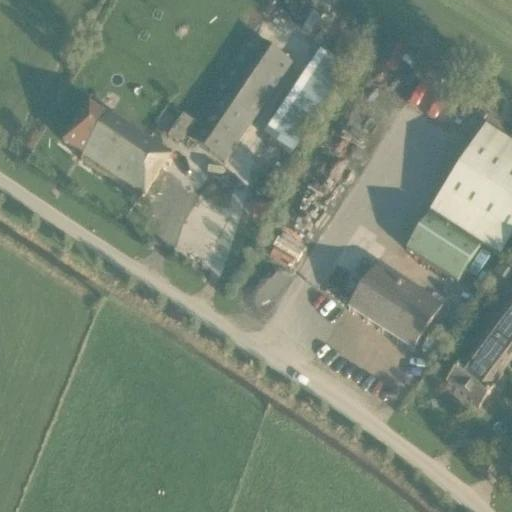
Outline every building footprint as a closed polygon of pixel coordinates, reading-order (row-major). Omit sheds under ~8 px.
[(184,139),(223,165),(291,66),(250,39),(193,124),(182,117),(168,139),(179,147),(184,139)] [(276,144),(301,159),(353,71),(327,56),(276,144)] [(435,89),(422,108),(441,121),(454,102),(435,89)] [(112,116),(109,120),(89,107),(63,145),(83,160),(81,163),(140,203),(171,155),(112,116)] [(429,217),(498,260),(511,238),(511,148),(485,131),(429,217)] [(428,219),(405,254),(456,287),(479,252),(428,219)] [(274,260),(296,273),(306,256),(283,243),(274,260)] [(377,267),(347,313),(412,355),(442,309),(377,267)] [(500,294),(511,277),(499,269),(487,286),(500,294)] [(511,303),(476,351),(476,350),(464,365),(463,364),(446,386),(479,411),(495,390),(493,389),(511,362),(511,303)]
